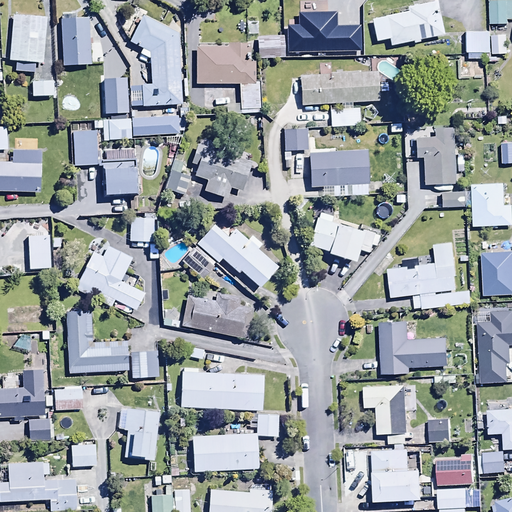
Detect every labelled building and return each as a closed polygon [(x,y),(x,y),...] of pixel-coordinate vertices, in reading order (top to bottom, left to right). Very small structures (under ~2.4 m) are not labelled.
[(389,37),(443,26),(438,0),(405,0),(406,3),(371,9),(376,32),(388,30),(389,37)] [(48,11),(15,5),(7,49),(40,55),(48,11)] [(89,6),(61,7),(61,57),(89,57),(89,6)] [(183,106),(179,32),(142,16),(130,44),(143,50),(141,55),(151,60),(152,85),(142,86),(143,108),(183,106)] [(465,43),(489,42),(488,21),(464,21),(465,43)] [(506,44),(506,24),(490,24),(490,45),(506,44)] [(283,47),(283,27),(258,27),(258,47),(283,47)] [(229,43),(229,48),(196,48),(196,86),(240,86),(240,112),(259,112),(258,62),(250,62),(250,43),(229,43)] [(126,70),(103,69),(103,104),(126,104),(126,70)] [(32,70),(31,87),(53,88),(54,71),(32,70)] [(329,99),(330,118),(358,116),(357,98),(329,99)] [(177,117),(131,120),(132,139),(179,136),(177,117)] [(98,120),(73,120),(73,156),(98,156),(98,120)] [(130,120),(102,121),(103,142),(131,141),(130,120)] [(304,141),(304,122),(284,122),(284,142),(304,141)] [(458,185),(455,128),(433,130),(434,139),(414,141),(415,160),(422,159),(423,187),(458,185)] [(0,152),(0,182),(41,184),(43,140),(11,139),(11,153),(0,152)] [(251,164),(198,145),(191,164),(198,167),(194,177),(208,182),(204,192),(227,200),(231,188),(241,192),(251,164)] [(137,195),(134,151),(103,153),(106,197),(137,195)] [(367,151),(309,153),(311,188),(333,187),(333,198),(368,197),(367,151)] [(183,165),(172,162),(164,191),(184,197),(190,177),(181,175),(183,165)] [(504,174),(471,175),(472,218),(511,217),(511,210),(511,197),(505,197),(504,174)] [(465,195),(441,195),(441,209),(465,208),(465,195)] [(155,207),(129,207),(130,234),(156,232),(155,207)] [(359,226),(319,214),(309,246),(329,253),(329,254),(356,263),(359,251),(368,254),(371,246),(376,247),(379,237),(358,230),(359,226)] [(214,225),(196,245),(217,264),(222,259),(239,274),(240,272),(260,289),(278,269),(258,251),(262,246),(252,237),(248,241),(236,230),(229,238),(214,225)] [(49,227),(28,227),(28,261),(50,261),(49,227)] [(413,297),(415,311),(470,305),(469,292),(457,293),(451,243),(434,245),(436,265),(420,267),(419,260),(403,262),(404,269),(387,271),(391,299),(413,297)] [(121,283),(132,259),(106,247),(101,258),(92,254),(75,291),(111,308),(114,302),(135,311),(143,293),(121,283)] [(198,277),(210,262),(193,248),(181,263),(198,277)] [(186,297),(180,328),(248,340),(253,310),(240,308),(241,299),(217,295),(215,302),(186,297)] [(89,299),(64,300),(67,364),(127,361),(126,335),(91,337),(89,299)] [(491,323),(478,324),(480,384),(505,383),(505,363),(509,363),(508,346),(511,346),(511,311),(491,313),(491,323)] [(408,323),(379,324),(382,374),(409,373),(409,369),(448,367),(446,339),(409,341),(408,323)] [(158,342),(130,343),(131,371),(158,370),(158,342)] [(205,351),(191,349),(189,359),(203,361),(205,351)] [(180,397),(262,401),(263,366),(182,363),(180,397)] [(52,381),(54,402),(83,400),(81,379),(52,381)] [(405,385),(364,388),(365,410),(376,409),(378,437),(388,436),(389,447),(406,446),(405,435),(408,435),(405,385)] [(511,443),(511,401),(487,403),(488,428),(502,427),(502,444),(511,443)] [(277,427),(277,405),(258,405),(258,427),(277,427)] [(159,414),(120,409),(118,430),(128,432),(124,458),(152,462),(159,414)] [(47,410),(27,411),(28,430),(48,429),(47,410)] [(449,410),(427,410),(428,434),(450,434),(449,410)] [(256,460),(255,425),(192,427),(193,462),(256,460)] [(93,432),(70,434),(72,458),(95,456),(93,432)] [(436,477),(473,476),(472,447),(435,448),(436,477)] [(408,452),(373,453),(374,505),(424,503),(423,472),(408,473),(408,452)] [(504,454),(484,455),(485,475),(505,474),(504,454)] [(49,462),(7,464),(7,482),(0,482),(0,502),(49,501),(49,511),(57,511),(76,511),(75,478),(43,479),(43,476),(49,476),(49,462)] [(160,487),(160,484),(171,484),(171,473),(160,473),(160,478),(154,478),(154,487),(160,487)] [(467,480),(436,482),(437,501),(467,499),(467,480)] [(170,487),(150,487),(150,508),(171,507),(170,487)] [(210,490),(207,511),(270,511),(272,492),(249,490),(248,494),(210,490)] [(511,511),(511,499),(495,503),(496,507),(493,508),(494,511),(511,511)]
